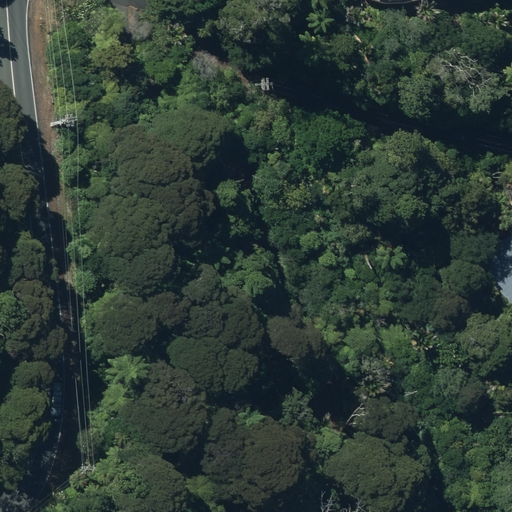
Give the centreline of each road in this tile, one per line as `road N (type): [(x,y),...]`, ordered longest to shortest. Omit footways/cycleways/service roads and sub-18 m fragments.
road 1 (secondary): [(6,0),(45,400),(31,466),(4,511)]
road 2 (residential): [(174,0),(289,52),(511,119)]
